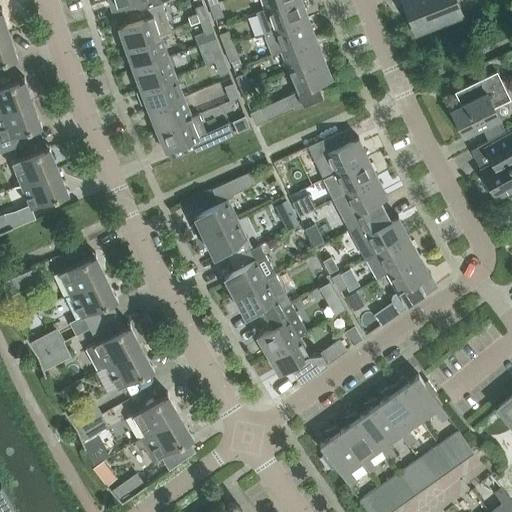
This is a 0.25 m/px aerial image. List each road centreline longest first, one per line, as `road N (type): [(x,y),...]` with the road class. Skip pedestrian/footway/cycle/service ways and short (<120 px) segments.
road 1 (residential): [(249,446),(103,163),(52,0)]
road 2 (residential): [(475,274),(488,264),(439,179),(364,0)]
road 3 (residential): [(249,446),(475,274)]
